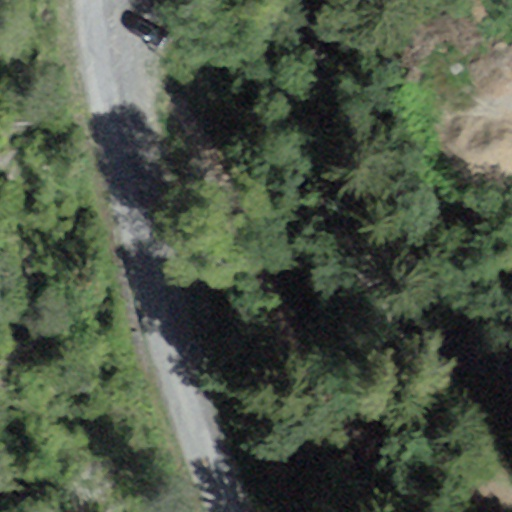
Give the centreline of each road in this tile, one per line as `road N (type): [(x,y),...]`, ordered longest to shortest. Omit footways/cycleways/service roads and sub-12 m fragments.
road 1 (track): [(109,14),(203,119),(308,392),(345,440),(510,511)]
road 2 (unclassified): [(232,511),(156,286),(129,177),(111,81),(111,0)]
